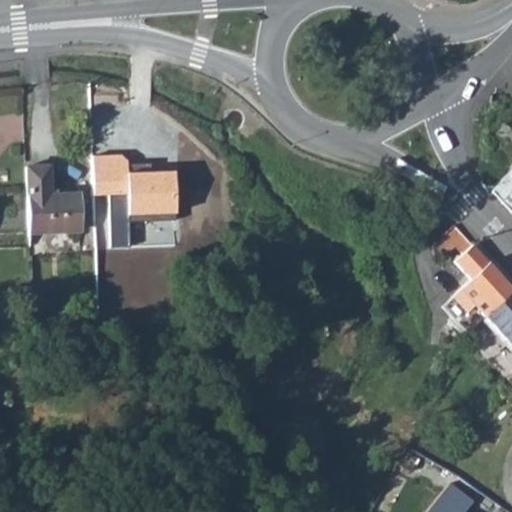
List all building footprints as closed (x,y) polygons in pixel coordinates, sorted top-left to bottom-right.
[(48,166),(25,167),(28,233),(78,231),(77,193),(49,195),(48,166)] [(511,169),(511,168),(489,190),(509,212),(511,209),(511,169)] [(163,187),(164,214),(196,213),(194,186),(163,187)] [(147,187),(106,190),(109,228),(133,227),(133,240),(149,239),(147,187)] [(499,276),(452,225),(433,244),(438,249),(441,247),(445,252),(452,247),(459,254),(451,261),(468,279),(439,305),(466,334),(483,317),(511,290),(499,276)] [(511,290),(483,317),(510,346),(504,352),(511,361),(511,368),(502,377),(509,384),(511,386),(511,385),(511,290)] [(175,325),(149,321),(147,333),(173,338),(175,325)] [(97,327),(84,326),(84,340),(97,340),(97,327)] [(54,329),(32,330),(32,344),(54,342),(54,329)] [(448,482),(437,496),(460,511),(470,498),(448,482)] [(459,511),(460,511),(437,496),(424,511),(459,511)]
